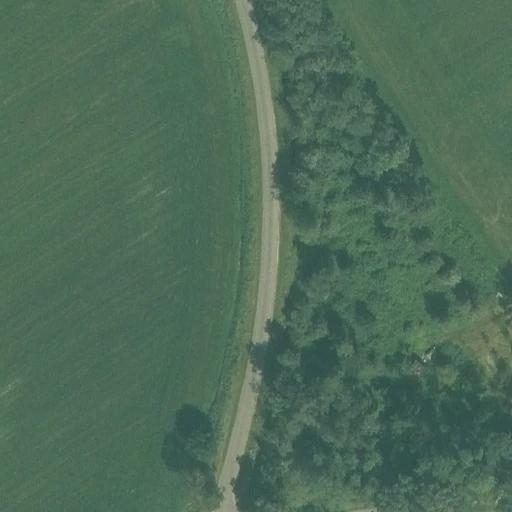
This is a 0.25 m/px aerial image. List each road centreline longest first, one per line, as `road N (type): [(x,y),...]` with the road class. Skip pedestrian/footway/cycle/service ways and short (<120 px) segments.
road 1 (unclassified): [(225,511),(262,302),(255,62),(241,0)]
road 2 (unclassified): [(261,511),(511,481)]
